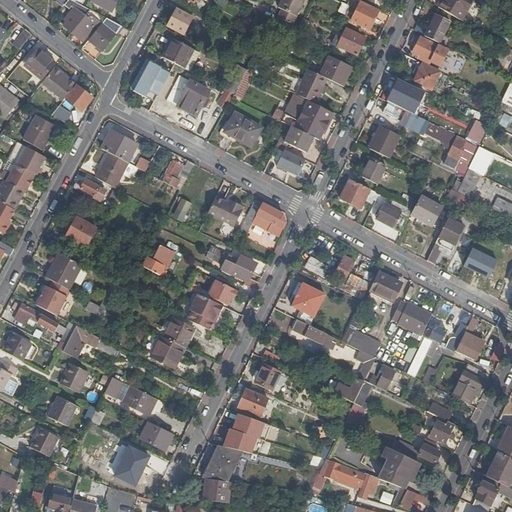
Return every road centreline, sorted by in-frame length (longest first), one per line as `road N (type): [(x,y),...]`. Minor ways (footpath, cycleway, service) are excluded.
road 1 (residential): [(179,473),(307,210)]
road 2 (residential): [(307,210),(412,0)]
road 3 (residential): [(511,322),(307,210)]
road 4 (residential): [(307,210),(105,104)]
road 5 (residential): [(105,104),(0,298)]
road 6 (residential): [(440,511),(511,363)]
road 7 (residential): [(4,0),(112,84)]
